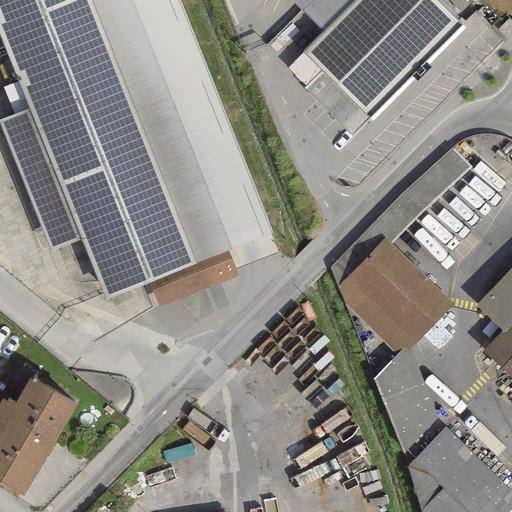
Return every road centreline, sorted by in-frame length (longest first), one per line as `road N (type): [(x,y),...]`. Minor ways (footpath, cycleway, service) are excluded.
road 1 (unclassified): [(67,511),(462,124),(511,104)]
road 2 (unknown): [(342,239),(239,0)]
